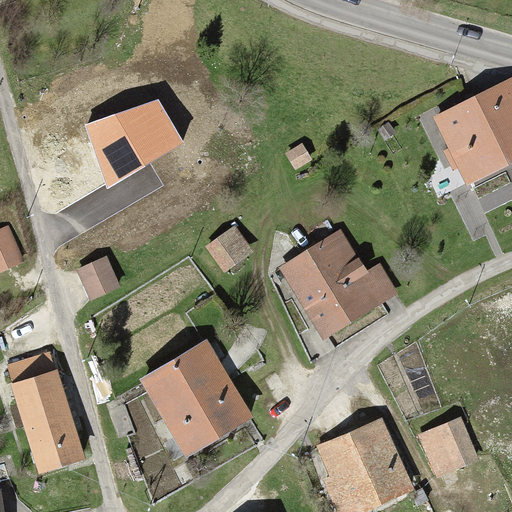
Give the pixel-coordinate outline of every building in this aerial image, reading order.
[(511,81),(432,119),(461,181),(511,156),(511,81)] [(181,143),(156,100),(84,123),(108,187),(181,143)] [(297,148),(285,155),(296,172),(308,164),(297,148)] [(338,232),(280,269),(323,337),(392,293),(377,270),(367,277),(338,232)] [(5,233),(0,235),(0,269),(17,263),(5,233)] [(231,234),(210,249),(224,269),(245,254),(231,234)] [(120,291),(105,260),(76,274),(91,305),(120,291)] [(206,343),(138,380),(180,457),(248,420),(206,343)] [(47,356),(5,369),(38,472),(79,459),(47,356)] [(457,421),(418,439),(437,480),(476,462),(457,421)] [(350,511),(409,487),(382,424),(320,451),(332,478),(325,481),(338,511),(350,511)]
